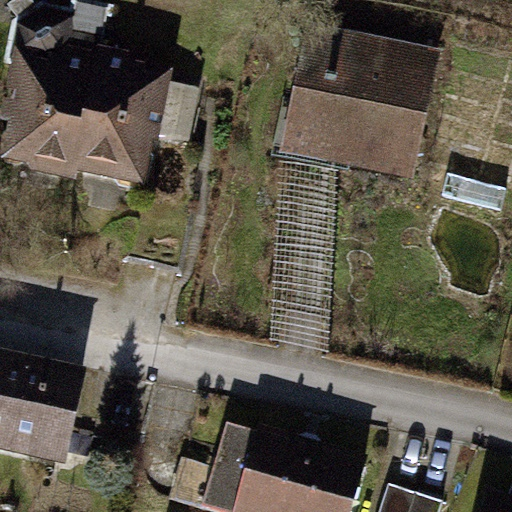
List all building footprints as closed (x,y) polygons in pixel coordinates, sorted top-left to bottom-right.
[(31,51),(0,169),(0,170),(68,188),(99,68),(31,51)] [(414,185),(437,84),(308,55),(285,156),(414,185)] [(99,68),(68,188),(135,205),(166,86),(99,68)] [(0,455),(63,470),(80,397),(0,378),(0,455)] [(354,511),(366,478),(255,441),(231,511),(354,511)] [(511,511),(511,509),(486,501),(482,511),(511,511)]
